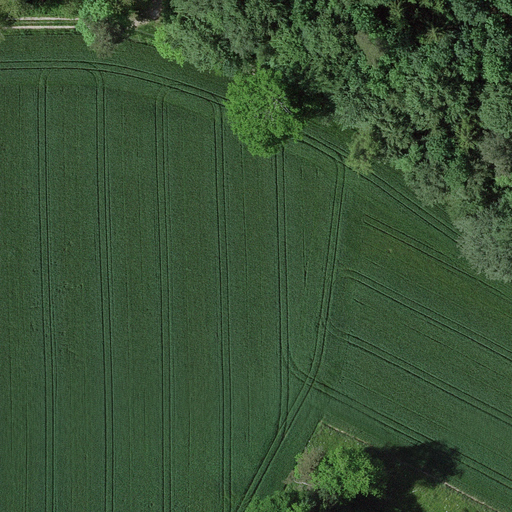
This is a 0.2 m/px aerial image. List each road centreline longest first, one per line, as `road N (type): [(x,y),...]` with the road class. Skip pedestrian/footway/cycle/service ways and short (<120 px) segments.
road 1 (track): [(144,15),(191,47),(306,91),(384,134),(511,228)]
road 2 (track): [(144,15),(0,23)]
